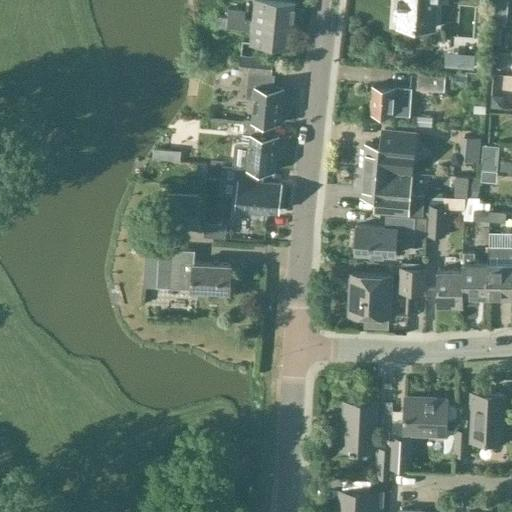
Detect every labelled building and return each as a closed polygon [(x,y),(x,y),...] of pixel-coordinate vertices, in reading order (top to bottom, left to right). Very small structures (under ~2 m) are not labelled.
[(290,0),(255,0),(254,19),(294,23),(296,1),(290,0)] [(397,0),(397,1),(396,24),(435,26),(437,0),(397,0)] [(228,8),(228,16),(245,18),(246,9),(228,8)] [(494,9),(493,23),(506,24),(507,10),(494,9)] [(228,16),(227,26),(244,28),(245,18),(228,16)] [(245,18),(244,28),(253,29),(251,42),(291,47),(294,23),(254,19),(245,18)] [(503,27),(494,26),(493,43),(501,43),(503,27)] [(509,51),(496,49),(494,66),(507,67),(509,51)] [(447,52),(446,65),(475,67),(476,54),(447,52)] [(244,68),(276,71),(277,57),(246,53),(244,68)] [(259,85),(255,119),(273,121),(273,122),(283,123),(287,87),(277,86),(279,73),(253,70),(251,84),(259,85)] [(445,90),(446,73),(418,70),(417,89),(445,90)] [(412,87),(394,86),(373,85),(371,112),(392,113),(392,115),(410,116),(412,87)] [(492,95),(491,107),(504,108),(505,96),(492,95)] [(473,101),(473,112),(484,113),(484,102),(473,101)] [(272,133),(273,122),(273,121),(255,119),(248,118),(246,132),(243,131),(241,143),(236,142),(233,165),(242,166),(242,165),(250,166),(266,168),(266,169),(278,170),(282,134),(272,133)] [(416,146),(415,143),(416,132),(384,129),(384,130),(387,130),(386,142),(383,145),(366,143),(363,168),(412,173),(413,162),(415,160),(417,157),(417,153),(417,150),(416,146)] [(482,136),(464,134),(462,153),(480,154),(482,136)] [(500,145),(483,144),(481,168),(498,169),(500,145)] [(265,180),(266,169),(266,168),(250,166),(242,165),(242,166),(240,177),(237,205),(281,210),(284,183),(265,180)] [(411,192),(412,173),(363,168),(361,193),(375,195),(374,210),(424,214),(425,193),(411,192)] [(480,176),(465,175),(463,196),(478,197),(480,176)] [(200,192),(167,191),(166,215),(199,217),(200,192)] [(447,204),(429,204),(427,234),(445,235),(447,204)] [(490,220),(490,210),(473,210),(473,220),(490,220)] [(506,211),(490,210),(490,220),(506,221),(506,211)] [(415,231),(416,217),(387,215),(386,227),(357,225),(356,252),(396,255),(397,230),(415,231)] [(206,223),(205,234),(224,237),(226,225),(206,223)] [(511,297),(511,245),(490,245),(490,261),(490,292),(492,293),(492,297),(511,297)] [(146,247),(146,258),(159,259),(160,248),(146,247)] [(233,290),(233,262),(196,261),(196,249),(195,249),(160,249),(160,289),(233,290)] [(490,292),(490,261),(475,261),(476,251),(463,250),(463,269),(465,269),(465,292),(490,292)] [(427,267),(400,265),(399,291),(425,292),(427,267)] [(465,292),(465,269),(463,269),(439,269),(439,300),(454,300),(454,305),(465,305),(465,300),(465,292)] [(389,311),(391,276),(352,273),(350,309),(389,311)] [(503,440),(506,392),(486,390),(486,392),(473,391),(471,407),(476,407),(474,438),(503,440)] [(407,394),(405,429),(446,432),(447,432),(448,428),(448,419),(458,420),(459,401),(449,401),(450,397),(407,394)] [(375,449),(378,401),(347,399),(344,447),(375,449)] [(457,428),(468,428),(468,421),(457,420),(457,428)] [(456,428),(448,428),(447,432),(446,432),(445,451),(455,452),(456,428)] [(470,452),(471,428),(457,428),(456,452),(470,452)] [(393,436),(392,447),(392,464),(410,465),(411,437),(393,436)] [(391,475),(392,464),(392,447),(381,446),(380,474),(391,475)] [(384,491),(341,489),(339,511),(372,511),(373,510),(383,511),(384,491)]
